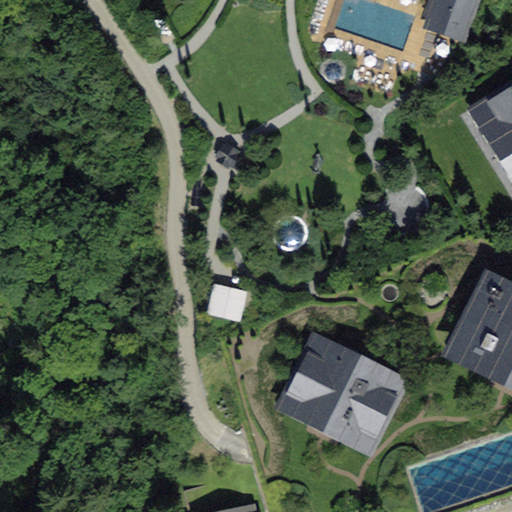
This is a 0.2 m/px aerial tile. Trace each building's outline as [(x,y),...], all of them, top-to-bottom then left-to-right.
[(474,2),(467,0),(438,0),(432,17),(442,21),(439,29),(462,37),(474,2)] [(327,65),(325,71),(327,77),(332,79),(338,78),(342,73),(342,67),(338,63),(332,62),(327,65)] [(511,94),(482,113),(511,160),(511,94)] [(277,224),(274,234),(279,244),(289,248),(299,245),(305,237),(304,226),(296,219),(286,218),(277,224)] [(511,296),(491,286),(457,352),(511,379),(511,296)] [(217,287),(210,314),(237,320),(244,293),(217,287)] [(397,386),(316,346),(287,404),(368,445),(397,386)] [(429,511),(511,485),(511,424),(389,464),(404,511),(429,511)]
